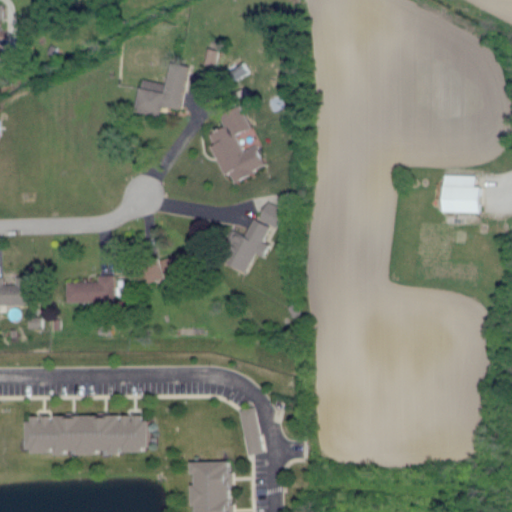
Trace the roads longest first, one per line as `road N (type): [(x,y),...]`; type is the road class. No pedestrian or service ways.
road 1 (residential): [(0,374),(225,373),(261,401)]
road 2 (residential): [(0,225),(107,224),(146,191)]
